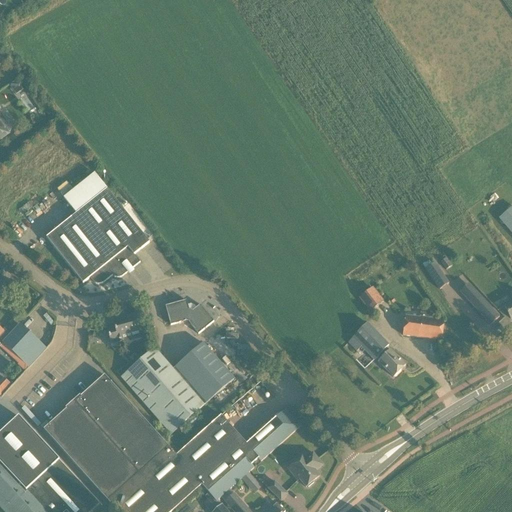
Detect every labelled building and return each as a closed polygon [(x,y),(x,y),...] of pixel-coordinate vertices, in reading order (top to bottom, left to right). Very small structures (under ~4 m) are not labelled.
[(13,91),(19,86),(16,82),(10,86),(13,91)] [(29,111),(36,105),(27,93),(20,98),(29,111)] [(0,139),(9,134),(11,132),(11,129),(10,126),(0,111),(0,109),(0,108),(0,139)] [(97,285),(99,285),(100,285),(101,285),(102,284),(103,284),(113,276),(113,277),(114,277),(115,278),(116,278),(118,278),(119,278),(120,278),(121,278),(122,277),(140,263),(134,255),(149,243),(94,174),(64,199),(76,214),(46,238),(83,284),(90,278),(93,282),(94,283),(95,284),(96,284),(97,285)] [(511,208),(499,220),(511,234),(511,208)] [(438,244),(432,250),(436,256),(443,250),(438,244)] [(425,270),(439,290),(448,284),(434,264),(425,270)] [(359,299),(370,313),(384,302),(373,288),(359,299)] [(499,318),(477,294),(468,302),(490,326),(499,318)] [(165,307),(170,326),(185,322),(189,323),(198,335),(214,322),(200,305),(196,308),(194,306),(190,305),(187,306),(186,301),(165,307)] [(402,336),(441,342),(444,322),(432,320),(433,315),(420,313),(419,318),(405,317),(402,336)] [(112,321),(114,328),(107,330),(110,344),(122,341),(123,344),(142,339),(144,336),(143,333),(139,331),(135,315),(112,321)] [(367,324),(352,339),(357,343),(352,348),(356,352),(361,348),(374,361),(381,354),(389,347),(367,324)] [(0,349),(1,348),(18,364),(18,365),(25,372),(29,367),(26,364),(43,347),(20,326),(9,338),(0,329),(0,349)] [(89,334),(88,344),(96,344),(97,335),(89,334)] [(203,344),(172,370),(204,406),(234,380),(203,344)] [(204,406),(172,370),(154,349),(120,378),(170,436),(204,406)] [(378,362),(393,378),(405,366),(390,350),(378,362)] [(366,353),(357,361),(364,369),(373,361),(366,353)] [(125,367),(117,371),(119,376),(127,372),(125,367)] [(152,430),(111,384),(104,376),(43,430),(116,511),(172,511),(201,486),(216,503),(254,469),(251,466),(258,460),(261,463),(300,427),(285,410),(246,445),(221,416),(179,454),(155,427),(152,430)] [(3,378),(0,382),(0,396),(1,397),(11,385),(3,378)] [(0,508),(3,511),(91,511),(97,507),(57,463),(15,418),(0,431),(0,508)] [(319,477),(315,472),(322,466),(313,454),(305,460),(304,457),(296,464),(290,468),(288,470),(297,481),(299,480),(305,488),(307,487),(308,488),(313,484),(312,482),(319,477)] [(241,480),(249,489),(256,483),(249,474),(241,480)] [(268,489),(281,501),(287,495),(274,482),(268,489)] [(214,511),(219,508),(208,494),(204,497),(207,501),(203,504),(209,511),(214,511)] [(224,503),(232,511),(249,511),(234,494),(224,503)]
